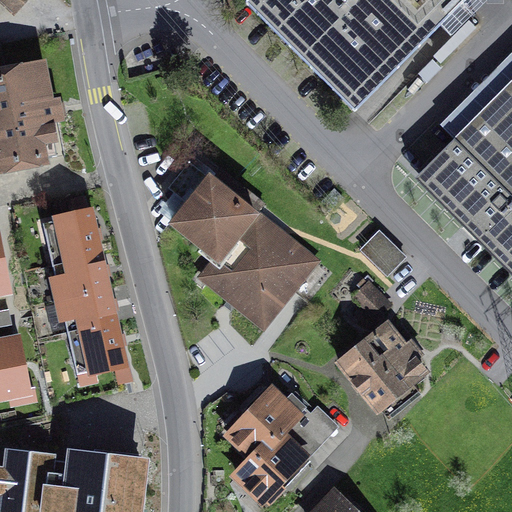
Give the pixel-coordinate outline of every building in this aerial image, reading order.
[(0,0),(0,1),(14,14),(26,0),(0,0)] [(464,0),(246,0),(246,1),(354,109),(464,0)] [(0,168),(14,165),(56,157),(50,121),(59,119),(55,103),(46,105),(40,70),(0,77),(0,168)] [(511,81),(420,173),(511,264),(511,81)] [(218,260),(254,215),(263,204),(225,173),(216,184),(189,163),(170,186),(176,190),(191,202),(173,224),(218,260)] [(191,202),(176,190),(158,212),(173,224),(191,202)] [(76,217),(43,225),(52,266),(98,256),(85,198),(73,201),(76,217)] [(254,215),(218,260),(204,278),(263,325),(313,263),(254,215)] [(362,250),(387,275),(404,258),(379,234),(362,250)] [(98,256),(52,266),(60,300),(106,289),(98,256)] [(369,285),(356,298),(376,318),(389,306),(369,285)] [(106,289),(60,300),(68,333),(113,322),(106,289)] [(113,322),(68,333),(77,375),(115,366),(119,384),(131,381),(127,364),(123,364),(113,322)] [(387,326),(340,364),(378,411),(402,391),(411,402),(420,395),(411,384),(425,372),(415,360),(420,356),(410,344),(405,348),(387,326)] [(0,410),(35,405),(25,338),(0,341),(0,410)] [(255,459),(280,434),(305,408),(292,395),(284,403),(272,392),(230,436),(255,459)] [(311,413),(305,408),(280,434),(303,457),(308,460),(339,427),(317,407),(311,413)] [(280,434),(255,459),(237,477),(262,500),(303,457),(280,434)] [(10,454),(3,511),(12,511),(136,511),(141,465),(74,458),(72,473),(49,470),(50,459),(10,454)] [(354,511),(334,493),(315,511),(354,511)]
